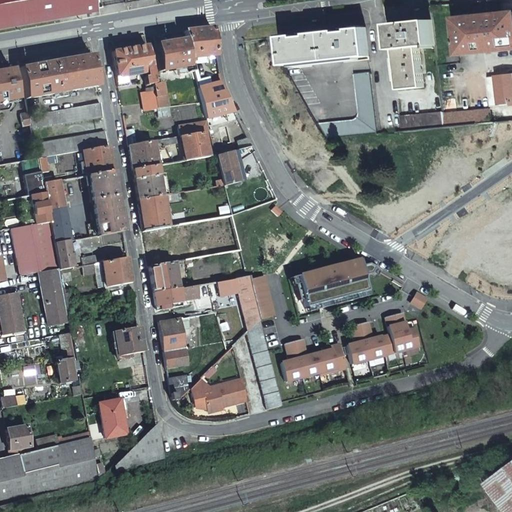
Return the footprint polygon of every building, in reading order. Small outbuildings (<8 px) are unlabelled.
[(0,0),(0,26),(96,10),(94,0),(0,0)] [(511,14),(457,20),(461,56),(511,50),(511,14)] [(436,48),(433,21),(395,26),(402,91),(425,88),(420,49),(436,48)] [(286,66),(286,67),(370,57),(366,29),(353,30),(353,33),(340,34),(339,32),(311,35),(312,37),(299,39),(298,36),(283,38),(286,66)] [(216,58),(213,30),(184,33),(191,63),(195,63),(195,60),(216,58)] [(192,66),(191,63),(188,63),(183,40),(156,44),(158,62),(159,70),(160,73),(175,70),(191,67),(192,67),(192,66)] [(154,86),(147,47),(113,53),(117,78),(143,73),(147,93),(143,94),(146,112),(158,110),(158,108),(154,86)] [(67,93),(97,88),(92,57),(19,70),(25,100),(54,96),(54,98),(56,98),(57,100),(66,98),(66,96),(67,95),(67,93)] [(191,67),(175,70),(176,77),(194,74),(192,67),(191,67)] [(12,71),(0,72),(0,103),(13,102),(14,104),(18,103),(12,71)] [(378,134),(371,73),(354,75),(359,113),(358,116),(357,118),(355,120),(352,121),(320,125),(329,139),(378,134)] [(233,111),(219,83),(198,89),(202,103),(206,118),(233,111)] [(163,85),(154,86),(158,108),(166,107),(167,107),(166,97),(165,97),(163,85)] [(103,119),(100,105),(29,117),(31,131),(103,119)] [(460,128),(493,124),(491,110),(444,115),(446,129),(460,128)] [(28,114),(19,115),(21,127),(29,125),(28,114)] [(401,118),(403,133),(446,129),(444,115),(444,114),(401,118)] [(204,134),(208,133),(205,124),(179,128),(181,138),(204,134)] [(108,149),(105,134),(53,143),(34,146),(36,153),(37,160),(43,159),(55,157),(81,153),(108,149)] [(181,138),(185,161),(208,156),(204,134),(181,138)] [(178,138),(158,142),(159,146),(164,145),(164,148),(179,145),(178,138)] [(251,147),(247,139),(236,141),(239,150),(251,147)] [(158,166),(154,143),(129,147),(131,161),(133,171),(157,167),(158,166)] [(112,174),(108,149),(81,153),(86,178),(112,174)] [(229,152),(215,155),(217,161),(220,172),(224,184),(225,190),(230,189),(229,184),(238,182),(229,152)] [(48,184),(43,159),(37,160),(42,185),(48,184)] [(42,185),(37,160),(28,162),(19,163),(26,198),(44,195),(42,185)] [(157,167),(133,171),(138,202),(162,197),(157,167)] [(116,199),(112,174),(86,178),(88,191),(91,203),(116,199)] [(57,183),(48,184),(42,185),(44,195),(46,204),(47,212),(61,210),(61,208),(64,208),(63,204),(62,204),(57,183)] [(177,194),(165,196),(166,202),(178,200),(177,194)] [(44,195),(26,198),(20,199),(21,205),(31,203),(34,221),(24,223),(25,228),(50,224),(47,212),(46,204),(44,195)] [(162,197),(138,202),(143,233),(168,228),(162,197)] [(120,222),(116,199),(91,203),(97,238),(122,234),(120,222)] [(281,213),(274,207),(271,211),(278,217),(281,213)] [(64,209),(64,208),(61,208),(61,210),(47,212),(50,224),(54,245),(69,243),(63,210),(64,209)] [(54,245),(50,224),(25,228),(11,231),(20,279),(39,276),(49,327),(69,323),(67,313),(64,294),(62,287),(61,281),(59,272),(56,256),(54,245)] [(72,264),(69,243),(54,245),(56,256),(59,272),(73,269),(72,264)] [(237,278),(247,276),(240,250),(229,252),(237,278)] [(82,262),(83,268),(93,266),(96,265),(95,258),(82,260),(82,262)] [(131,285),(127,260),(102,265),(102,269),(106,290),(131,285)] [(359,261),(297,278),(299,285),(295,286),(299,301),(303,300),(305,308),(322,303),(321,301),(328,299),(328,302),(367,292),(363,277),(369,275),(372,269),(359,261)] [(174,262),(149,267),(153,294),(179,289),(174,262)] [(93,270),(93,266),(83,268),(73,269),(75,278),(94,275),(93,270)] [(249,335),(261,324),(260,321),(250,281),(248,275),(247,276),(237,278),(235,278),(249,335)] [(263,277),(250,281),(260,321),(274,317),(263,277)] [(197,286),(179,289),(182,308),(183,310),(201,307),(197,286)] [(182,308),(179,289),(153,294),(155,307),(177,304),(178,309),(182,308)] [(64,294),(67,313),(72,313),(70,303),(73,303),(71,293),(64,294)] [(0,297),(0,322),(3,336),(24,332),(16,294),(0,297)] [(416,295),(410,304),(420,310),(425,300),(416,295)] [(401,314),(393,316),(403,351),(419,347),(414,329),(406,331),(401,314)] [(346,347),(350,365),(403,351),(393,316),(384,318),(388,336),(372,341),(367,323),(349,327),(354,345),(346,347)] [(176,321),(158,324),(166,370),(189,366),(184,339),(190,330),(188,319),(180,321),(180,320),(176,321)] [(282,407),(282,405),(261,324),(249,335),(268,411),(282,407)] [(142,346),(139,329),(114,333),(118,358),(143,354),(142,346)] [(73,340),(71,333),(60,335),(66,361),(70,360),(77,359),(73,340)] [(288,362),(280,365),(285,382),(318,373),(319,376),(345,370),(339,345),(321,350),(322,354),(306,358),(301,340),(284,345),(288,362)] [(71,367),(70,360),(66,361),(57,363),(61,385),(74,382),(71,367)] [(179,401),(189,391),(187,377),(168,380),(171,396),(172,402),(179,401)] [(247,402),(242,380),(210,388),(201,380),(191,390),(195,408),(207,409),(208,411),(247,402)] [(76,397),(84,395),(82,386),(74,388),(76,397)] [(17,398),(2,401),(4,411),(18,408),(17,398)] [(126,436),(123,422),(121,414),(122,414),(120,401),(99,405),(106,440),(126,436)] [(162,460),(156,425),(109,475),(162,460)] [(28,427),(7,431),(12,457),(33,452),(28,427)] [(39,451),(92,438),(92,435),(59,442),(58,438),(37,442),(39,451)] [(0,507),(102,482),(92,438),(39,451),(37,451),(33,452),(12,457),(0,460),(0,507)] [(511,511),(511,472),(511,473),(492,487),(510,511),(511,511)]
